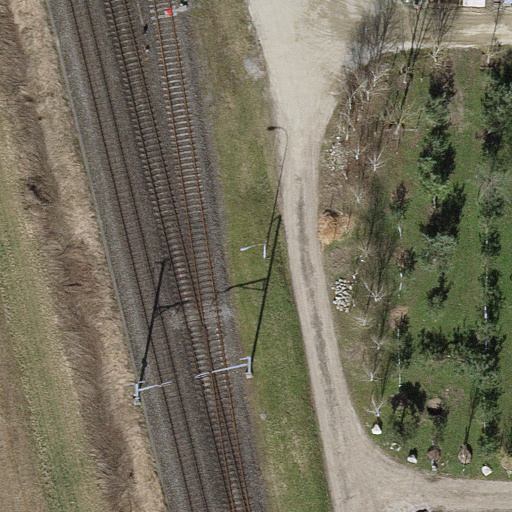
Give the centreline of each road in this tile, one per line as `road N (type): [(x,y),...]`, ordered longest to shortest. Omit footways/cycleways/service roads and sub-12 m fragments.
road 1 (track): [(308,0),(309,240),(364,498),(511,498)]
road 2 (track): [(342,0),(511,18)]
